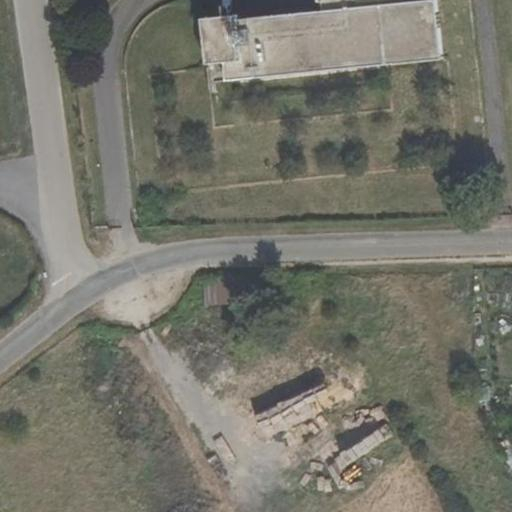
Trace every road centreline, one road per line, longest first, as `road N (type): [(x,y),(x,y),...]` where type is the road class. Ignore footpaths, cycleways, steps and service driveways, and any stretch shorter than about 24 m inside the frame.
road 1 (tertiary): [(80,295),(168,258),(511,244)]
road 2 (unclassified): [(29,0),(55,188)]
